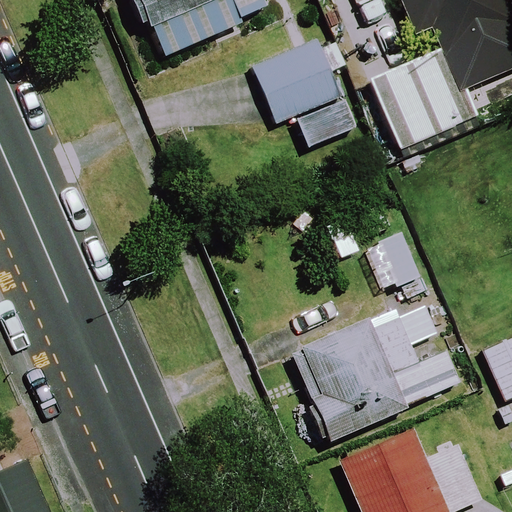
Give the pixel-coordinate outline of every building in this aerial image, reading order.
[(121,0),(149,63),(264,13),(258,0),(121,0)] [(364,84),(391,154),(445,134),(450,146),(511,121),(511,27),(508,18),(511,16),(511,0),(388,0),(371,7),(387,48),(427,33),(436,56),(364,84)] [(303,152),(355,130),(331,76),(343,71),(328,38),(248,74),(271,126),(288,119),(303,152)] [(370,247),(389,293),(398,289),(404,302),(419,295),(394,237),(370,247)] [(287,362),(307,407),(298,411),(315,449),(353,432),(458,385),(444,354),(413,368),(390,316),(287,362)] [(511,396),(511,341),(480,354),(500,402),(511,396)] [(417,464),(404,433),(334,463),(354,511),(457,511),(477,503),(454,449),(417,464)] [(0,511),(16,511),(0,473),(0,511)]
